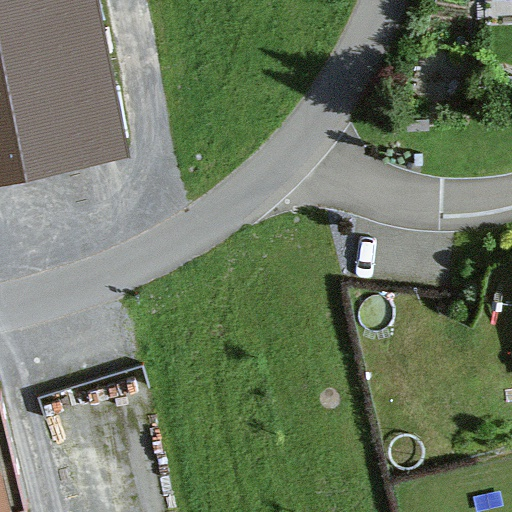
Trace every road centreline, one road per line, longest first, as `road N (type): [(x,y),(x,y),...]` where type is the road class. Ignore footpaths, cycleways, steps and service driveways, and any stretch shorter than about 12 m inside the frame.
road 1 (residential): [(0,315),(36,308),(199,235),(307,153)]
road 2 (unknown): [(124,0),(180,243)]
road 3 (residential): [(307,153),(344,186),(439,212),(511,196)]
road 4 (residential): [(307,153),(388,0)]
